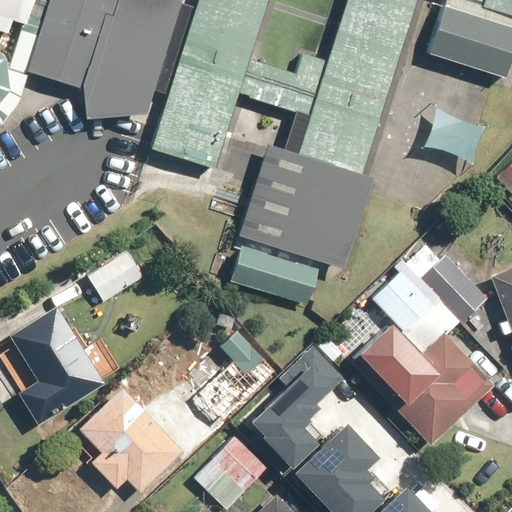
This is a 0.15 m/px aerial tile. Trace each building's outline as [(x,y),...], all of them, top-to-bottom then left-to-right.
[(34,0),(0,0),(0,25),(23,33),(34,0)] [(112,0),(49,0),(25,73),(81,92),(112,0)] [(204,159),(258,0),(193,0),(147,139),(204,159)] [(411,0),(342,0),(291,153),(353,174),(411,0)] [(511,0),(472,0),(471,4),(511,17),(511,0)] [(511,63),(511,33),(437,9),(422,54),(505,82),(511,63)] [(361,181),(266,152),(239,238),(334,268),(361,181)] [(207,179),(145,158),(138,178),(200,199),(207,179)] [(511,163),(497,178),(511,192),(511,163)] [(319,270),(234,241),(221,281),(305,310),(319,270)] [(402,322),(358,362),(425,435),(482,384),(437,334),(477,299),(435,252),(382,299),(402,322)] [(91,276),(104,299),(138,279),(124,256),(91,276)] [(511,273),(494,280),(511,328),(511,273)] [(48,411),(95,384),(54,311),(7,338),(48,411)] [(201,382),(222,408),(266,371),(245,346),(201,382)] [(314,353),(248,414),(289,459),(314,436),(297,417),(338,379),(314,353)] [(169,449),(121,399),(82,437),(130,486),(169,449)] [(346,422),(294,471),(333,511),(355,511),(377,492),(359,474),(378,456),(346,422)] [(196,482),(222,505),(257,466),(231,443),(196,482)] [(433,511),(403,480),(369,511),(433,511)] [(262,511),(283,511),(274,502),(262,511)]
